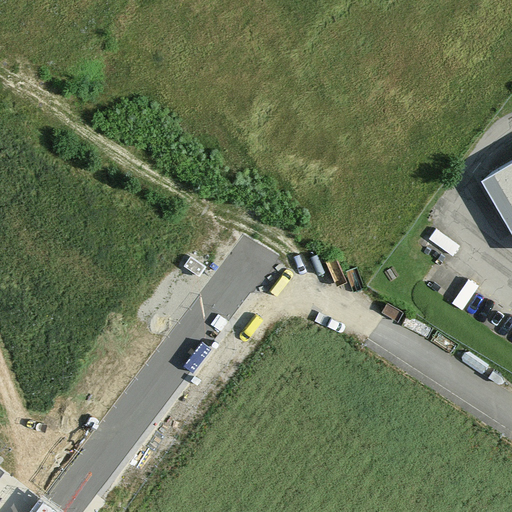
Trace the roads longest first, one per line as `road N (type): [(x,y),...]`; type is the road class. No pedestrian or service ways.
road 1 (track): [(302,288),(287,249),(0,76)]
road 2 (unclassified): [(250,269),(63,511)]
road 3 (track): [(511,423),(302,288),(250,269)]
